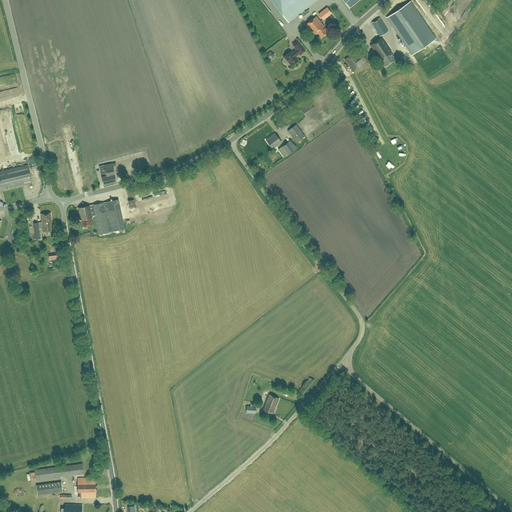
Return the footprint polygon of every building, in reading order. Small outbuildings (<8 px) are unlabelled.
[(303,16),(309,11),(306,7),(308,5),(314,0),(271,0),(282,14),(283,15),(284,15),(284,16),(285,16),(286,17),(288,17),(289,17),(290,17),(291,17),(292,17),(293,16),(294,16),(295,15),(298,13),(299,12),(300,13),(302,16),(303,16)] [(410,2),(386,18),(411,55),(435,39),(410,2)] [(327,7),(318,14),(323,20),(331,13),(327,7)] [(321,37),(327,31),(323,26),(324,26),(316,16),(305,24),(313,34),(316,31),(321,37)] [(380,36),(388,31),(380,18),(372,23),(380,36)] [(390,51),(389,48),(381,38),(370,45),(385,67),(395,60),(390,51)] [(301,45),(297,40),(292,44),(296,49),(296,50),(292,53),(290,52),(284,56),(291,66),(298,61),(294,57),(299,53),(300,54),(305,51),(301,45)] [(432,53),(436,50),(431,43),(427,45),(432,53)] [(354,72),(372,60),(366,51),(362,54),(358,49),(344,59),(354,72)] [(269,51),(266,58),(275,62),(278,55),(269,51)] [(311,104),(301,110),(304,115),(314,108),(311,104)] [(296,142),(304,136),(296,124),(287,131),(296,142)] [(272,149),(281,142),(274,133),(266,140),(272,149)] [(284,156),(296,147),(291,140),(279,149),(284,156)] [(99,166),(101,174),(103,184),(116,181),(113,166),(116,166),(115,163),(99,166)] [(0,189),(32,182),(28,165),(0,171),(0,189)] [(118,199),(116,200),(92,205),(90,205),(77,208),(80,220),(81,220),(83,226),(93,224),(91,218),(93,217),(92,216),(94,216),(98,234),(124,228),(118,199)] [(42,228),(43,232),(53,231),(51,213),(40,214),(41,222),(33,223),(32,214),(27,215),(29,234),(32,233),(33,239),(40,238),(39,228),(42,228)] [(303,395),(314,381),(310,377),(299,391),(303,395)] [(273,413),(279,398),(268,394),(262,409),(273,413)] [(74,475),(84,474),(82,463),(72,465),(72,464),(34,469),(36,480),(74,475)] [(96,477),(77,478),(77,492),(81,492),(81,498),(96,498),(96,477)] [(37,495),(63,492),(61,482),(36,485),(37,495)]
